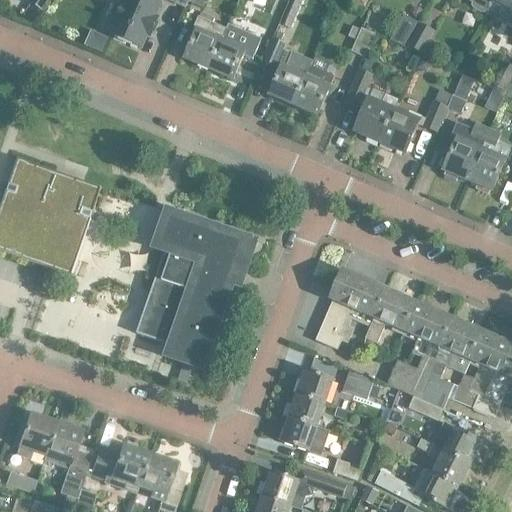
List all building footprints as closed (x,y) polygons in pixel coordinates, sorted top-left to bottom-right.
[(42,10),(48,0),(33,0),(31,4),(42,10)] [(150,37),(158,18),(154,17),(160,4),(150,0),(126,0),(125,4),(124,4),(116,22),(117,23),(112,35),(141,48),(146,35),(150,37)] [(189,0),(165,0),(186,9),(189,0)] [(190,0),(189,3),(203,9),(206,0),(190,0)] [(293,0),(282,26),(291,30),(304,0),(293,0)] [(467,0),(472,3),(471,6),(473,10),(480,14),(484,14),(487,11),(488,12),(495,1),(494,1),(494,0),(467,0)] [(495,1),(488,12),(509,23),(511,17),(511,0),(494,0),(494,1),(495,1)] [(391,44),(404,51),(418,25),(405,17),(391,44)] [(185,60),(209,70),(226,31),(198,19),(193,31),(197,32),(185,60)] [(226,31),(209,70),(233,81),(243,57),(252,61),(260,43),(256,38),(228,26),(226,31)] [(408,49),(422,56),(434,34),(421,26),(408,49)] [(352,29),(348,38),(357,42),(361,32),(352,29)] [(375,36),(361,30),(361,32),(357,42),(351,55),(365,60),(375,36)] [(278,33),(275,40),(281,42),(284,35),(278,33)] [(294,107),(311,67),(313,62),(292,53),(292,54),(283,50),(285,45),(273,40),(264,62),(276,67),(276,66),(282,69),(270,96),(294,107)] [(420,59),(416,70),(422,72),(428,70),(431,63),(420,59)] [(365,61),(361,71),(368,74),(373,64),(365,61)] [(492,86),(505,94),(511,81),(511,68),(504,64),(492,86)] [(311,67),(294,107),(318,117),(330,89),(329,89),(334,77),(311,67)] [(350,96),(346,104),(358,109),(358,108),(364,110),(354,133),(380,144),(394,111),(380,105),(382,101),(385,95),(367,88),(372,76),(368,74),(361,71),(360,71),(350,96)] [(452,97),(447,110),(462,116),(467,104),(475,84),(463,78),(455,98),(452,97)] [(408,117),(394,111),(380,144),(406,155),(419,125),(424,128),(436,133),(446,108),(435,103),(427,121),(421,118),(422,118),(410,113),(408,117)] [(468,182),(480,154),(484,146),(490,131),(475,125),(472,132),(457,125),(450,143),(455,145),(443,172),(446,173),(444,177),(456,182),(458,178),(468,182)] [(480,154),(468,182),(478,187),(476,190),(488,195),(490,192),(492,193),(504,165),(510,152),(496,146),(501,136),(490,131),(484,146),(480,154)] [(15,159),(0,203),(0,252),(71,277),(101,189),(15,159)] [(256,243),(167,212),(154,249),(165,253),(136,335),(170,347),(167,358),(204,370),(239,269),(241,270),(256,243)] [(387,291),(343,272),(330,301),(333,302),(316,342),(337,351),(341,342),(347,344),(354,329),(348,326),(351,320),(370,329),(387,291)] [(376,344),(385,325),(404,333),(417,304),(398,296),(397,298),(386,294),(388,291),(387,291),(370,329),(366,340),(376,344)] [(407,396),(413,398),(418,401),(452,322),(441,317),(442,315),(417,304),(404,333),(418,339),(411,353),(422,358),(417,370),(398,361),(392,375),(412,384),(407,396)] [(464,376),(470,362),(483,332),(465,324),(463,327),(452,322),(418,401),(443,411),(454,386),(440,380),(446,367),(464,376)] [(464,376),(453,401),(473,410),(494,419),(511,380),(511,379),(511,344),(489,335),(488,338),(482,335),(483,333),(483,332),(470,362),(480,366),(474,380),(464,376)] [(305,372),(297,396),(324,405),(333,381),(305,372)] [(342,392),(366,401),(373,382),(348,373),(342,392)] [(412,384),(392,375),(386,387),(407,396),(412,384)] [(324,405),(297,396),(289,419),(316,429),(324,405)] [(443,411),(418,401),(413,398),(407,412),(437,425),(443,411)] [(334,417),(348,422),(351,414),(337,409),(334,417)] [(32,450),(45,454),(56,424),(30,415),(15,457),(29,461),(32,450)] [(289,419),(281,444),(320,457),(328,433),(316,429),(289,419)] [(45,454),(43,461),(57,466),(58,463),(69,467),(60,494),(76,499),(90,458),(75,453),(82,433),(70,429),(71,426),(60,422),(59,425),(56,424),(45,454)] [(445,453),(471,466),(482,443),(456,430),(445,453)] [(459,488),(471,466),(445,453),(432,446),(432,447),(420,441),(416,449),(428,455),(427,457),(439,464),(433,475),(459,488)] [(99,452),(90,478),(105,483),(104,484),(122,491),(124,484),(138,488),(149,456),(122,447),(118,458),(99,452)] [(176,465),(149,456),(138,488),(151,493),(149,498),(161,502),(157,511),(174,511),(186,479),(172,474),(176,465)] [(338,462),(334,474),(357,482),(362,470),(338,462)] [(424,499),(447,511),(459,488),(433,475),(423,470),(413,490),(381,473),(374,488),(418,510),(424,499)] [(263,498),(290,507),(302,511),(306,498),(313,497),(315,490),(327,494),(331,482),(301,472),(297,483),(271,474),(263,498)] [(36,483),(9,474),(5,486),(32,495),(36,483)] [(355,490),(331,482),(327,494),(351,502),(355,490)] [(81,492),(75,511),(78,511),(91,511),(97,497),(81,492)] [(263,498),(258,511),(288,511),(290,507),(263,498)] [(56,511),(57,510),(33,502),(30,511),(56,511)]
